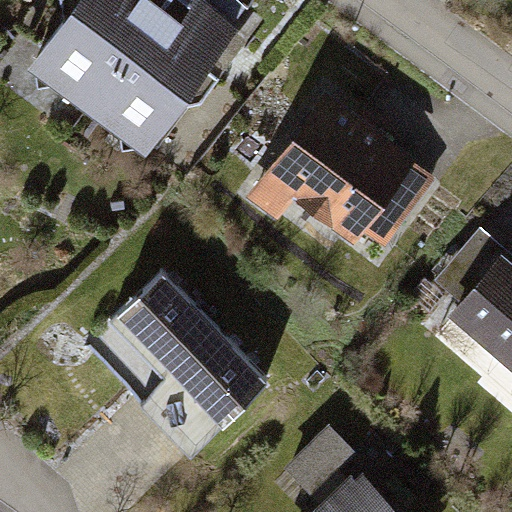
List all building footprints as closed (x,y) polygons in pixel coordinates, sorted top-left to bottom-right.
[(91,101),(165,0),(60,0),(64,19),(43,48),(59,60),(63,82),(91,101)] [(205,65),(233,27),(229,24),(206,7),(196,0),(165,0),(91,101),(119,123),(140,119),(155,132),(176,103),(201,100),(219,75),(205,65)] [(210,0),(206,7),(229,24),(244,3),(239,0),(210,0)] [(384,238),(432,175),(326,97),(272,169),(354,230),(361,221),(384,238)] [(511,357),(511,264),(502,255),(456,308),(511,357)] [(268,376),(163,267),(118,310),(174,367),(141,399),(191,450),(268,376)] [(400,511),(365,476),(327,511),(400,511)]
